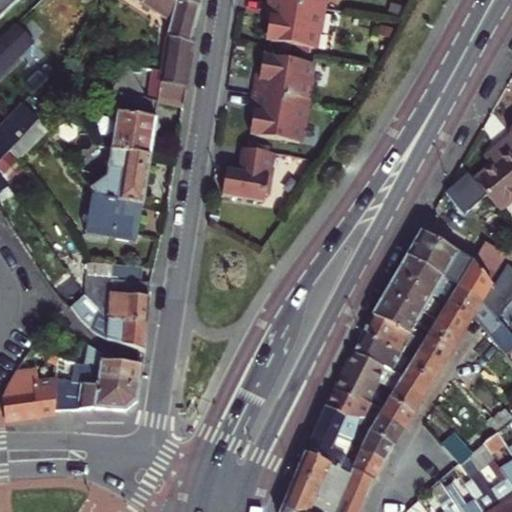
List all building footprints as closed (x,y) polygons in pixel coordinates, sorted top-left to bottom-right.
[(0,0),(0,19),(20,0),(0,0)] [(134,0),(172,25),(167,40),(162,73),(127,67),(147,102),(160,104),(184,108),(194,46),(189,45),(199,8),(177,4),(171,0),(134,0)] [(199,8),(200,0),(171,0),(177,4),(199,8)] [(323,7),(269,0),(266,0),(263,25),(267,26),(271,26),(270,41),(315,48),(317,33),(319,33),(323,7)] [(0,40),(0,72),(30,44),(14,27),(0,40)] [(257,70),(254,96),(310,103),(313,78),(311,77),(313,63),(268,56),(265,71),(261,70),(257,70)] [(147,102),(127,67),(125,67),(108,94),(105,113),(116,116),(110,151),(151,157),(160,104),(147,102)] [(310,103),(254,96),(250,121),(254,121),(258,122),(257,137),(302,143),(304,128),(306,128),(310,103)] [(0,159),(8,152),(38,121),(22,105),(0,126),(0,159)] [(17,142),(8,152),(17,161),(47,132),(38,121),(17,142)] [(511,202),(511,139),(511,138),(497,151),(502,157),(492,166),(482,174),(472,183),(499,213),(511,202)] [(86,186),(94,197),(143,205),(151,157),(110,151),(102,149),(101,157),(108,159),(106,172),(86,186)] [(502,157),(497,151),(487,159),(492,166),(502,157)] [(283,156),(255,152),(251,175),(238,173),(235,198),(277,204),(278,196),(281,197),(284,170),(281,170),(283,156)] [(143,205),(94,197),(90,197),(85,234),(112,238),(111,242),(126,243),(126,241),(137,242),(143,205)] [(414,246),(406,259),(457,289),(483,304),(496,319),(508,303),(492,288),(509,259),(485,244),(474,261),(458,251),(456,254),(421,234),(414,246)] [(457,289),(406,259),(401,268),(396,276),(446,306),(457,289)] [(109,266),(86,265),(85,279),(108,280),(109,266)] [(143,269),(111,267),(110,281),(141,285),(143,269)] [(391,286),(385,295),(424,313),(438,320),(446,306),(396,276),(391,286)] [(110,281),(109,296),(147,301),(149,286),(141,285),(110,281)] [(446,306),(472,320),(485,335),(507,359),(511,354),(511,339),(496,319),(483,304),(457,289),(446,306)] [(424,313),(385,295),(379,307),(372,318),(410,337),(424,313)] [(107,320),(109,296),(100,296),(99,311),(107,320)] [(109,296),(107,320),(146,326),(147,301),(109,296)] [(144,353),(146,326),(107,320),(99,311),(86,298),(85,297),(69,309),(77,321),(105,342),(144,353)] [(467,330),(472,320),(446,306),(438,320),(428,337),(453,352),(458,344),(467,330)] [(410,337),(372,318),(367,327),(362,337),(397,354),(404,344),(414,349),(410,354),(415,357),(418,352),(424,343),(410,337)] [(397,354),(362,337),(359,341),(357,346),(351,356),(401,380),(407,370),(415,357),(410,354),(407,359),(397,354)] [(453,352),(428,337),(424,343),(418,352),(443,367),(448,360),(453,352)] [(37,346),(24,359),(34,366),(48,351),(37,346)] [(102,362),(104,356),(87,348),(85,367),(100,368),(99,384),(139,389),(143,367),(102,362)] [(415,357),(407,370),(433,383),(438,375),(443,367),(418,352),(415,357)] [(58,361),(50,356),(47,363),(56,365),(58,361)] [(342,374),(332,393),(352,403),(356,400),(366,404),(376,384),(393,392),(397,386),(401,380),(351,356),(342,374)] [(136,405),(139,389),(99,384),(100,368),(85,367),(73,366),(71,383),(55,381),(55,383),(54,413),(74,412),(94,410),(124,414),(136,405)] [(433,383),(407,370),(401,380),(397,386),(423,400),(428,392),(433,383)] [(38,413),(54,413),(55,383),(37,385),(36,375),(15,375),(2,399),(4,421),(21,418),(37,415),(38,413)] [(423,400),(397,386),(393,392),(392,393),(388,401),(413,416),(417,408),(420,404),(423,400)] [(328,401),(324,409),(346,420),(363,420),(366,413),(370,406),(366,404),(356,400),(352,403),(332,393),(328,401)] [(413,416),(388,401),(382,411),(377,417),(403,432),(408,424),(413,416)] [(319,421),(315,432),(350,448),(358,431),(363,420),(346,420),(324,409),(319,421)] [(403,432),(377,417),(375,421),(370,430),(368,434),(393,449),(396,444),(399,440),(403,432)] [(484,422),(495,436),(497,435),(500,432),(489,419),(484,422)] [(363,420),(358,431),(365,427),(370,430),(375,421),(363,420)] [(310,443),(305,454),(349,475),(352,471),(354,466),(343,461),(350,448),(315,432),(310,443)] [(360,452),(359,453),(384,464),(388,459),(390,454),(393,449),(368,434),(366,438),(360,452)] [(468,459),(472,455),(454,435),(442,448),(458,467),(460,465),(463,463),(468,459)] [(487,443),(483,446),(490,456),(504,445),(497,435),(495,436),(487,443)] [(468,459),(476,470),(488,463),(489,465),(493,461),(490,456),(483,446),(472,455),(468,459)] [(354,466),(352,471),(375,481),(376,478),(380,471),(384,464),(359,453),(354,466)] [(361,511),(364,507),(375,481),(352,471),(349,475),(305,454),(291,486),(280,511),(361,511)] [(463,463),(460,465),(473,485),(482,498),(474,503),(480,511),(504,511),(491,493),(476,470),(468,459),(463,463)] [(498,469),(493,461),(489,465),(493,472),(498,469)] [(511,511),(511,489),(504,477),(498,469),(493,472),(503,486),(491,493),(504,511),(511,511)] [(443,480),(438,484),(442,490),(448,486),(443,480)] [(457,511),(448,498),(442,490),(438,484),(432,490),(429,492),(443,511),(457,511)] [(473,485),(465,490),(474,503),(482,498),(473,485)] [(480,511),(474,503),(465,509),(455,494),(448,498),(457,511),(480,511)]
